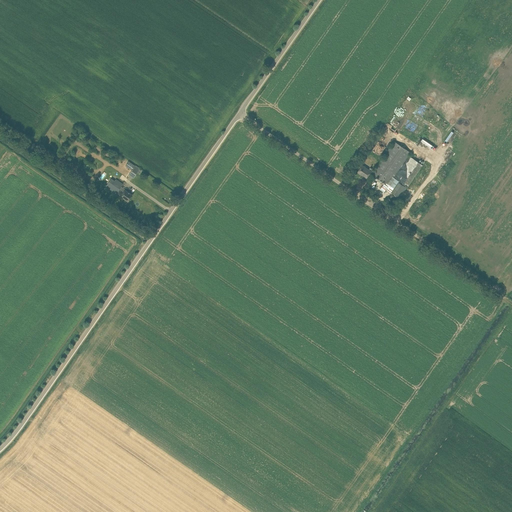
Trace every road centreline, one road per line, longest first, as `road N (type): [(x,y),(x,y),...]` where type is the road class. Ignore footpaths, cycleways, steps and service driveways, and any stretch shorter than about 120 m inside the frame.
road 1 (tertiary): [(0,447),(242,108)]
road 2 (unclassified): [(504,294),(242,108)]
road 3 (tertiary): [(242,108),(318,0)]
